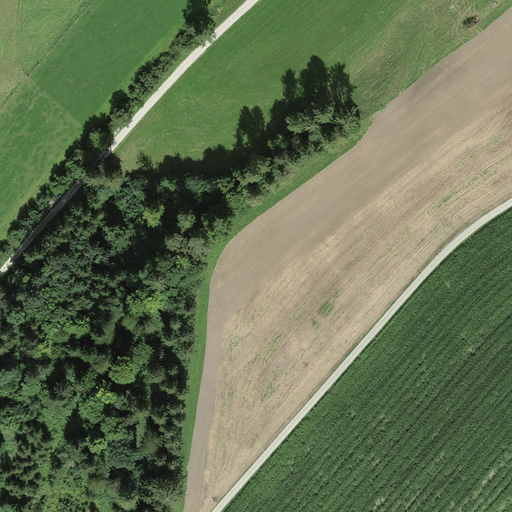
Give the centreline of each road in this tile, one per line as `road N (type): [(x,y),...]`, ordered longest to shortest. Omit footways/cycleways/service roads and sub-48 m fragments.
road 1 (track): [(215,511),(442,256),(511,199)]
road 2 (track): [(250,0),(0,270)]
